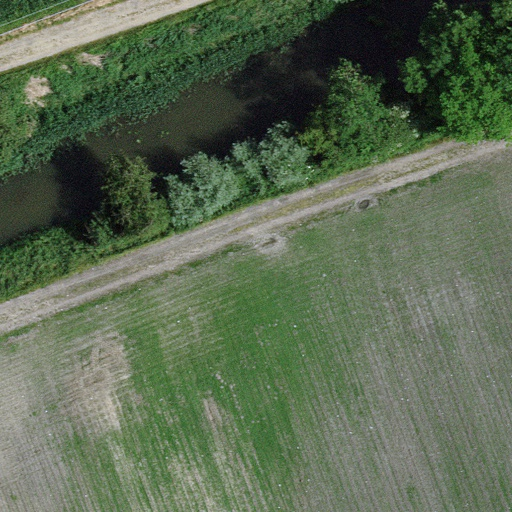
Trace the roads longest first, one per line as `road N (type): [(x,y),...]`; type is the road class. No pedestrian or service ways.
road 1 (track): [(511,131),(0,318)]
road 2 (track): [(172,0),(0,59)]
